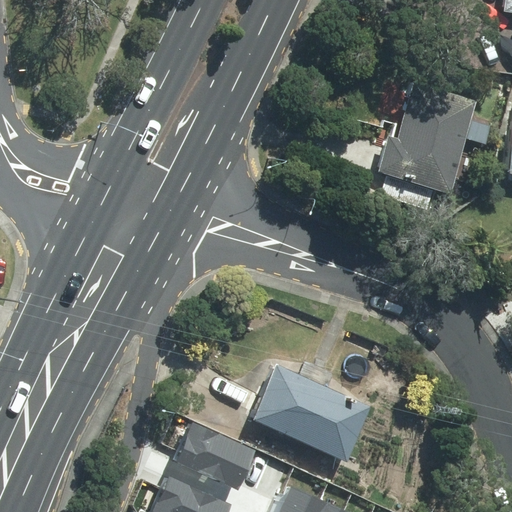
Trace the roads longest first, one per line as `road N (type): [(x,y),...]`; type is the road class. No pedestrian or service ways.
road 1 (residential): [(511,464),(473,356),(426,302),(262,241),(173,221)]
road 2 (primary): [(173,221),(91,367),(28,511)]
road 3 (primary): [(276,0),(173,221)]
road 4 (primary): [(0,413),(90,225)]
road 5 (primary): [(114,176),(204,0)]
road 6 (residential): [(90,225),(38,208),(11,177),(0,148)]
road 7 (residential): [(0,127),(27,148),(114,176)]
